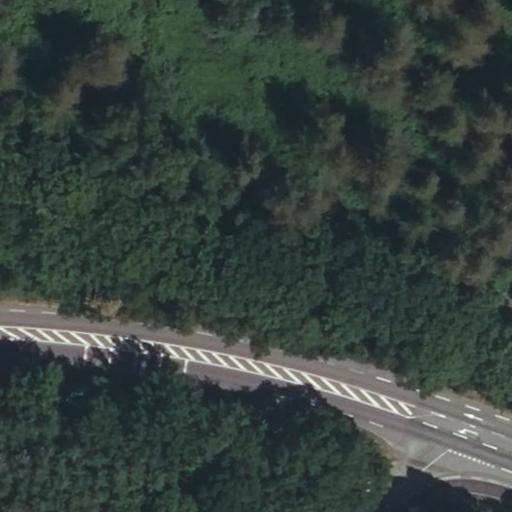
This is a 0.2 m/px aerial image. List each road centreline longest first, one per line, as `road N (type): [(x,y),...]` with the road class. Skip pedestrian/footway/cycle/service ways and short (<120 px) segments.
road 1 (primary): [(471,431),(170,346),(0,335)]
road 2 (unclassified): [(471,431),(376,511)]
